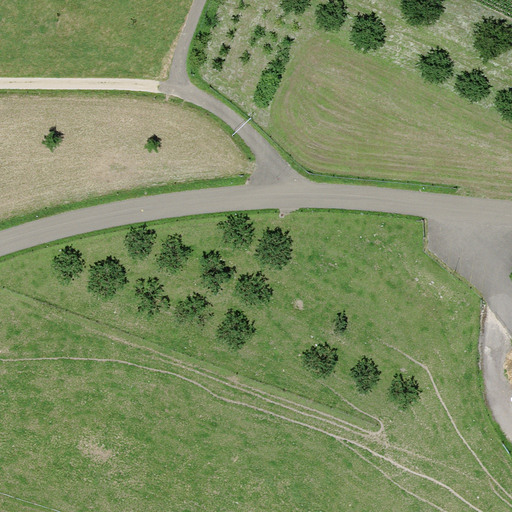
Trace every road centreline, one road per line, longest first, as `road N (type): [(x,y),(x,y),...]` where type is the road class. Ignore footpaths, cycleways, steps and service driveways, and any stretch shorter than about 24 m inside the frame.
road 1 (tertiary): [(511,214),(272,184),(153,197),(0,232)]
road 2 (track): [(272,184),(260,144),(205,96),(153,81),(0,82)]
